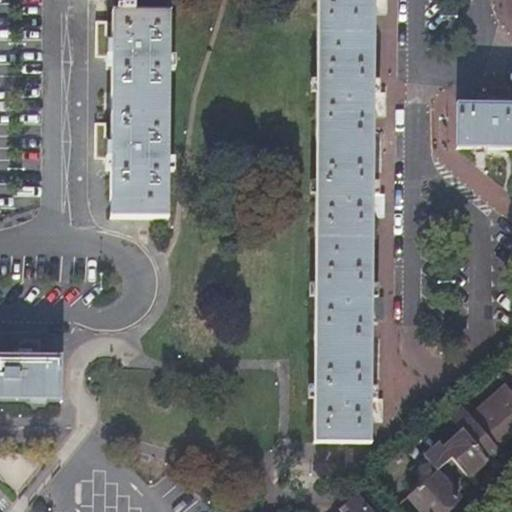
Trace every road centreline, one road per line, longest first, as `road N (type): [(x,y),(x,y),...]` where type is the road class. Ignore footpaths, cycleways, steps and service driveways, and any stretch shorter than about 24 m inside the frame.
road 1 (residential): [(0,320),(95,319),(128,310),(139,298),(142,271),(125,246),(58,233)]
road 2 (residential): [(461,364),(473,356),(480,329),(488,243),(466,201),(416,171)]
road 3 (residential): [(58,233),(54,0)]
road 4 (residential): [(416,171),(411,344),(426,363),(461,364)]
